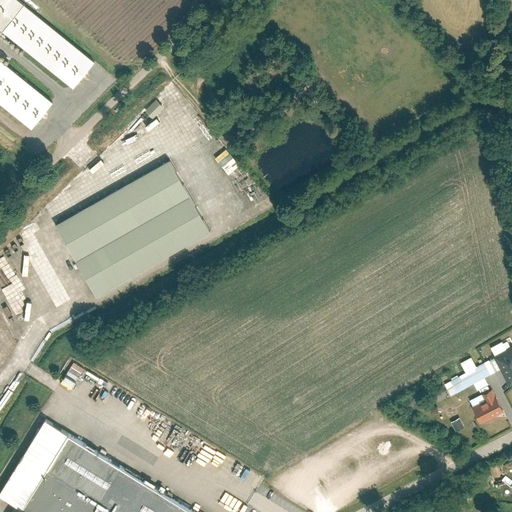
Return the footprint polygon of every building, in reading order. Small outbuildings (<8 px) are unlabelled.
[(0,0),(0,34),(70,91),(91,65),(9,0),(0,0)] [(0,106),(29,130),(51,103),(0,61),(0,106)] [(142,110),(150,117),(160,105),(152,98),(142,110)] [(74,125),(52,145),(57,151),(79,130),(74,125)] [(223,147),(212,157),(226,173),(237,164),(223,147)] [(211,231),(170,159),(55,224),(96,296),(211,231)] [(14,282),(1,287),(12,314),(25,308),(14,282)] [(511,348),(493,358),(507,387),(511,384),(511,348)] [(458,360),(461,369),(473,365),(470,357),(458,360)] [(442,385),(449,397),(496,370),(490,358),(442,385)] [(71,360),(58,378),(68,386),(81,367),(71,360)] [(466,402),(476,423),(502,411),(493,391),(466,402)] [(151,411),(146,419),(156,425),(160,416),(151,411)] [(448,420),(453,430),(462,426),(457,416),(448,420)] [(193,511),(44,420),(0,491),(0,496),(21,509),(19,511),(193,511)]
